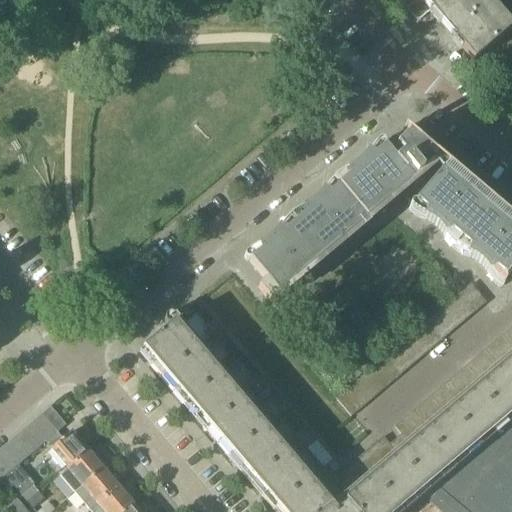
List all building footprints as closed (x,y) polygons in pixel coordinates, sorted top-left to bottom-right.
[(419,0),(429,11),(430,12),(450,36),(449,37),(450,38),(451,37),(461,49),(473,63),(511,29),(486,0),(419,0)] [(511,223),(414,141),(403,131),(402,132),(407,137),(387,155),(383,150),(382,151),(381,150),(382,149),(383,148),(383,147),(382,146),(382,145),(381,145),(380,144),(378,144),(377,145),(374,148),(372,151),(369,154),(367,157),(365,160),(364,162),(362,164),(358,167),(356,169),(352,172),(343,175),(339,178),(336,180),(334,181),(330,185),(327,188),(326,190),(324,192),(321,197),(319,199),(317,202),(315,204),(311,207),(309,208),(303,211),(300,212),(297,214),(293,216),(290,218),(286,221),(285,223),(283,225),(282,226),(280,229),(277,234),(275,237),(273,238),(271,241),(269,242),(267,244),(265,245),(259,248),(256,249),(251,252),(248,253),(244,257),(244,258),(244,259),(244,260),(245,261),(245,262),(246,262),(247,262),(248,262),(249,261),(250,262),(249,263),(264,281),(256,288),(269,302),(272,299),(276,304),(403,197),(414,207),(414,208),(413,207),(412,207),(411,207),(410,207),(409,208),(408,209),(408,210),(408,211),(409,212),(409,213),(413,216),(416,218),(421,220),(428,223),(431,225),(434,227),(437,229),(439,232),(440,234),(445,241),(447,243),(449,246),(452,249),(454,251),(457,253),(459,255),(463,257),(472,261),(476,263),(479,265),(482,269),(484,271),(486,273),(488,277),(489,279),(491,281),(493,283),(495,286),(498,288),(499,288),(500,288),(501,288),(502,287),(503,286),(503,285),(503,284),(502,283),(502,282),(503,282),(511,271),(511,223)] [(470,285),(461,293),(477,311),(486,304),(470,285)] [(477,311),(461,293),(452,300),(468,319),(477,311)] [(468,319),(452,300),(443,308),(459,327),(468,319)] [(459,327),(443,308),(434,316),(450,334),(459,327)] [(434,316),(425,323),(441,342),(450,334),(434,316)] [(210,338),(221,329),(215,323),(204,331),(210,338)] [(441,342),(425,323),(416,331),(432,349),(441,342)] [(173,324),(141,351),(278,511),(397,511),(398,511),(402,509),(405,506),(408,504),(412,500),(418,495),(421,492),(425,496),(430,500),(442,510),(448,503),(449,502),(511,447),(511,327),(395,428),(401,435),(389,445),(382,438),(374,445),(341,473),(338,475),(354,493),(344,501),(346,504),(336,511),(334,511),(174,324),(173,324)] [(216,345),(226,337),(226,336),(221,329),(210,338),(216,345)] [(416,331),(407,338),(423,357),(432,349),(416,331)] [(407,338),(398,346),(414,364),(423,357),(407,338)] [(398,346),(389,353),(405,372),(414,364),(398,346)] [(405,372),(389,353),(380,361),(396,379),(405,372)] [(380,361),(371,368),(387,387),(396,379),(380,361)] [(371,368),(362,376),(378,395),(387,387),(371,368)] [(255,390),(265,382),(259,375),(249,384),(255,390)] [(378,395),(362,376),(353,384),(369,402),(378,395)] [(261,397),(271,389),(265,382),(255,390),(261,397)] [(369,402),(353,384),(344,391),(360,410),(369,402)] [(360,410),(344,391),(335,399),(351,417),(360,410)] [(49,408),(41,415),(56,432),(64,425),(49,408)] [(41,415),(31,423),(46,441),(56,433),(56,432),(41,415)] [(46,441),(31,423),(22,431),(37,449),(44,443),(46,441)] [(299,443),(310,435),(304,428),(294,436),(299,443)] [(37,449),(22,431),(13,439),(28,457),(37,449)] [(62,439),(56,433),(46,441),(44,443),(49,450),(65,469),(86,451),(70,432),(62,439)] [(305,450),(315,441),(310,435),(299,443),(305,450)] [(28,457),(13,439),(4,446),(19,464),(28,457)] [(19,464),(4,446),(0,449),(0,460),(10,472),(17,466),(19,464)] [(511,511),(511,447),(449,502),(451,503),(461,511),(511,511)] [(86,451),(65,469),(58,475),(73,494),(102,470),(86,451)] [(330,459),(323,451),(315,457),(322,465),(330,459)] [(10,472),(0,460),(0,478),(1,480),(10,472)] [(33,484),(17,466),(10,472),(1,480),(0,480),(0,481),(7,490),(12,486),(20,495),(32,485),(33,484)] [(117,488),(102,470),(73,494),(89,511),(117,488)] [(44,499),(32,485),(20,495),(32,509),(44,499)] [(126,511),(133,506),(117,488),(89,511),(88,511),(126,511)] [(6,511),(14,511),(22,506),(16,499),(4,509),(6,511)]
